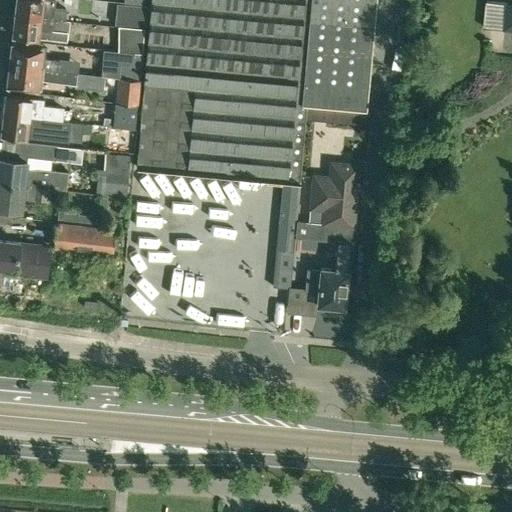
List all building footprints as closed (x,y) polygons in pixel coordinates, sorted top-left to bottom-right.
[(15,9),(15,15),(65,20),(66,8),(54,7),(55,0),(13,0),(13,6),(15,9)] [(375,0),(151,0),(136,167),(282,181),(278,223),(274,261),(286,262),(289,233),(293,234),(294,224),(298,182),(299,182),(305,118),(306,105),(365,110),(375,0)] [(484,28),(504,30),(511,30),(511,4),(506,5),(486,3),(484,28)] [(145,27),(147,7),(116,4),(114,24),(145,27)] [(69,21),(65,20),(15,15),(14,20),(14,21),(11,22),(10,31),(13,33),(12,35),(20,36),(38,38),(48,39),(66,41),(67,33),(69,21)] [(120,27),(119,41),(143,44),(145,29),(120,27)] [(9,64),(43,69),(58,70),(59,60),(44,58),(45,46),(18,44),(11,43),(11,45),(8,47),(7,55),(9,58),(9,64)] [(119,63),(117,78),(140,81),(142,55),(133,54),(132,64),(119,63)] [(41,90),(42,80),(75,84),(77,73),(58,70),(43,69),(9,64),(8,71),(5,72),(4,81),(6,84),(6,86),(41,90)] [(425,68),(423,89),(444,91),(446,70),(425,68)] [(138,105),(140,81),(117,78),(115,103),(136,105),(138,105)] [(4,108),(3,115),(52,120),(53,107),(41,106),(42,98),(27,96),(5,94),(5,95),(2,97),(1,105),(4,108)] [(118,106),(116,126),(129,127),(132,108),(118,106)] [(70,122),(52,120),(3,115),(2,120),(0,121),(0,131),(1,132),(1,134),(69,142),(70,122)] [(129,131),(110,129),(108,144),(128,146),(129,131)] [(70,147),(58,146),(29,142),(26,156),(51,159),(56,160),(56,159),(69,160),(70,147)] [(8,158),(0,157),(0,182),(56,189),(65,190),(67,171),(50,170),(51,159),(26,156),(26,160),(8,158)] [(338,241),(338,239),(351,241),(351,240),(347,240),(348,226),(352,227),(352,226),(357,165),(332,163),(330,188),(313,187),(311,209),(322,210),(321,223),(296,221),(294,237),(338,241)] [(0,207),(21,210),(21,202),(22,199),(55,202),(56,189),(0,182),(0,207)] [(57,209),(56,221),(91,225),(92,216),(80,214),(80,212),(57,209)] [(113,227),(91,225),(56,221),(53,247),(110,254),(113,227)] [(196,282),(216,237),(199,230),(179,275),(196,282)] [(320,270),(306,269),(304,289),(318,291),(317,305),(334,307),(334,305),(343,306),(345,281),(347,281),(351,241),(338,239),(338,241),(336,266),(321,264),(320,270)] [(0,266),(15,268),(14,273),(32,275),(32,274),(46,276),(49,246),(36,245),(36,244),(0,240),(0,266)]
